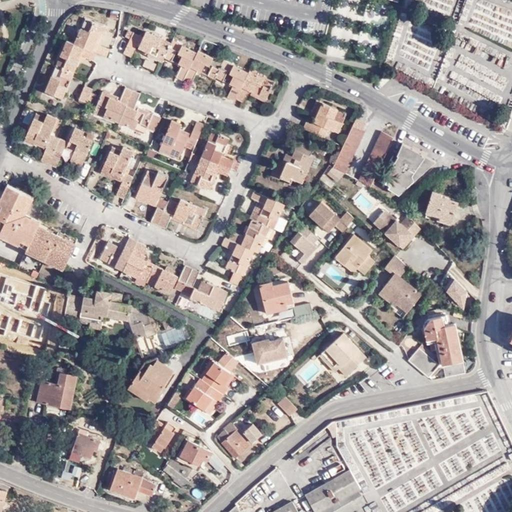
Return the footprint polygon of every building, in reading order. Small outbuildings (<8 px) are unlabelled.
[(460,13),(458,20),(464,21),(469,0),(458,0),(455,11),(460,13)] [(85,55),(90,58),(97,61),(100,53),(108,56),(110,50),(98,44),(99,41),(101,42),(107,27),(95,21),(90,31),(85,28),(78,44),(70,41),(64,56),(71,59),(67,68),(62,78),(56,74),(48,91),(65,98),(70,86),(72,87),(84,61),(85,59),(83,58),(85,55)] [(132,41),(136,32),(131,29),(127,39),(132,41)] [(162,44),(165,38),(150,30),(141,47),(152,52),(151,54),(166,61),(167,58),(180,65),(182,63),(185,65),(179,78),(185,81),(186,79),(193,83),(200,70),(203,71),(203,72),(217,79),(218,77),(233,84),(234,83),(237,84),(231,97),(238,100),(239,98),(246,101),(252,88),(255,90),(255,91),(270,98),(275,87),(266,83),(270,76),(254,68),(253,70),(237,62),(234,69),(224,64),(223,68),(213,63),(217,56),(201,49),(201,50),(184,42),(182,49),(173,45),(171,48),(162,44)] [(136,31),(136,32),(132,41),(127,51),(134,55),(144,35),(136,31)] [(499,74),(508,58),(471,37),(460,56),(457,54),(441,80),(494,110),(511,81),(499,74)] [(174,42),(165,38),(162,44),(171,48),(173,45),(174,42)] [(174,42),(173,45),(182,49),(184,42),(176,38),(174,42)] [(71,59),(64,56),(60,65),(67,68),(71,59)] [(234,69),(237,62),(228,58),(224,64),(234,69)] [(60,65),(56,74),(62,78),(67,68),(60,65)] [(82,98),(89,101),(94,88),(87,85),(82,98)] [(140,119),(147,122),(152,111),(139,105),(138,108),(135,106),(140,93),(126,87),(120,100),(117,99),(118,97),(103,90),(98,103),(108,106),(105,113),(137,126),(140,119)] [(319,111),(323,102),(320,100),(313,114),(320,117),(322,113),(319,111)] [(335,119),(340,109),(323,102),(319,111),(322,113),(320,117),(318,121),(311,118),(306,128),(326,138),(331,128),(340,133),(345,123),(335,119)] [(108,106),(98,103),(95,109),(105,113),(108,106)] [(349,113),(340,109),(335,119),(345,123),(349,113)] [(49,142),(53,132),(60,117),(50,112),(49,115),(47,119),(38,115),(28,138),(39,142),(40,138),(49,142)] [(335,167),(348,174),(369,131),(367,130),(370,123),(360,117),(335,167)] [(137,126),(144,129),(147,122),(140,119),(137,126)] [(179,129),(181,126),(182,123),(172,119),(161,148),(180,155),(188,137),(189,134),(179,129)] [(198,119),(193,131),(199,134),(204,122),(198,119)] [(76,155),(87,160),(96,140),(86,136),(88,131),(79,127),(72,143),(80,147),(78,150),(76,155)] [(190,130),(189,134),(188,137),(197,141),(199,134),(193,131),(190,130)] [(203,174),(199,182),(211,188),(218,174),(215,172),(216,169),(229,175),(237,161),(223,155),(224,152),(227,153),(234,138),(215,130),(196,171),(203,174)] [(63,136),(53,132),(49,142),(40,138),(39,142),(50,147),(51,146),(57,148),(63,136)] [(392,150),(397,138),(385,132),(361,180),(374,186),(392,150)] [(70,140),(63,136),(57,148),(65,152),(70,140)] [(296,146),(312,154),(318,146),(298,136),(296,146)] [(402,195),(440,162),(406,144),(388,183),(393,186),(391,188),(402,195)] [(51,146),(50,147),(45,159),(59,165),(65,152),(57,148),(51,146)] [(303,183),(311,166),(315,157),(311,155),(312,154),(296,146),(295,148),(297,149),(294,156),(290,164),(284,162),(278,159),(269,175),(279,180),(281,178),(290,183),(293,178),(303,183)] [(114,147),(112,152),(123,156),(125,152),(114,147)] [(117,173),(122,175),(129,160),(133,151),(126,148),(125,152),(123,156),(112,152),(104,172),(115,177),(117,173)] [(198,156),(200,153),(193,150),(189,159),(192,161),(198,156)] [(129,160),(122,175),(125,177),(127,173),(136,152),(133,151),(129,160)] [(288,153),(284,162),(290,164),(294,156),(288,153)] [(317,168),(322,159),(315,156),(312,154),(311,155),(315,157),(311,166),(317,168)] [(74,160),(85,165),(87,160),(76,155),(74,160)] [(331,166),(327,173),(337,180),(342,173),(331,166)] [(158,200),(160,195),(170,173),(160,169),(159,172),(157,175),(148,171),(138,195),(148,199),(149,195),(158,200)] [(192,179),(199,182),(203,174),(196,171),(192,179)] [(122,175),(120,179),(125,181),(125,180),(132,184),(135,176),(127,173),(125,177),(122,175)] [(125,180),(125,181),(119,194),(126,197),(132,184),(125,180)] [(64,270),(78,240),(65,233),(63,237),(52,233),(54,229),(26,215),(33,198),(7,185),(0,199),(0,205),(1,207),(0,209),(0,236),(27,249),(26,252),(64,270)] [(224,266),(236,272),(240,264),(247,268),(254,252),(259,254),(266,239),(259,236),(264,227),(269,229),(273,220),(278,223),(286,207),(256,192),(252,198),(266,205),(264,208),(263,208),(256,223),(252,221),(245,236),(246,237),(244,239),(232,233),(229,240),(225,238),(222,245),(233,250),(231,254),(230,253),(224,266)] [(442,195),(435,192),(428,212),(443,217),(442,220),(452,223),(459,202),(442,197),(442,195)] [(169,199),(160,195),(158,200),(149,195),(148,199),(159,204),(166,207),(168,203),(169,199)] [(183,196),(177,208),(175,213),(184,218),(183,221),(197,228),(204,215),(195,210),(198,203),(183,196)] [(345,231),(356,217),(349,211),(343,218),(323,201),(311,214),(324,226),(328,223),(334,228),(338,224),(345,231)] [(177,208),(168,203),(166,207),(165,209),(171,212),(175,213),(177,208)] [(208,208),(198,203),(195,210),(204,215),(208,208)] [(166,207),(159,204),(153,219),(166,224),(170,215),(171,212),(165,209),(166,207)] [(373,222),(376,226),(389,212),(385,208),(373,222)] [(171,212),(170,215),(183,221),(184,218),(175,213),(171,212)] [(389,212),(376,226),(402,248),(420,228),(406,216),(401,222),(389,212)] [(274,231),(278,223),(273,220),(269,229),(272,230),(274,231)] [(324,226),(330,232),(334,228),(328,223),(324,226)] [(320,238),(306,225),(292,241),(304,251),(298,258),(304,263),(319,248),(315,244),(320,238)] [(259,236),(266,239),(268,239),(272,230),(269,229),(264,227),(259,236)] [(350,260),(359,268),(367,274),(377,261),(370,255),(374,250),(356,234),(337,257),(346,265),(350,260)] [(173,292),(176,286),(180,277),(181,274),(157,262),(156,263),(146,258),(147,255),(142,252),(147,244),(131,236),(126,244),(122,242),(120,246),(109,240),(103,253),(111,257),(109,262),(140,277),(141,272),(150,277),(151,276),(159,280),(157,284),(173,292)] [(111,257),(103,253),(100,258),(109,262),(111,257)] [(395,254),(386,266),(395,274),(380,292),(397,305),(399,303),(409,312),(423,294),(402,276),(409,268),(395,254)] [(355,273),(359,268),(350,260),(346,265),(355,273)] [(240,264),(236,272),(243,275),(247,268),(240,264)] [(182,278),(196,284),(201,271),(188,265),(182,278)] [(243,277),(234,274),(230,281),(239,286),(243,277)] [(469,293),(451,274),(442,285),(465,309),(469,293)] [(148,281),(157,284),(159,280),(151,276),(150,277),(148,281)] [(345,290),(362,294),(365,280),(349,276),(345,290)] [(176,286),(194,294),(198,287),(195,286),(196,284),(182,278),(180,277),(176,286)] [(204,290),(209,281),(205,279),(201,288),(204,290)] [(198,287),(194,294),(193,298),(220,310),(225,299),(226,300),(230,291),(209,281),(204,290),(201,288),(198,287)] [(280,306),(290,304),(296,302),(291,282),(275,286),(274,282),(263,285),(268,313),(281,310),(280,306)] [(56,288),(54,296),(50,323),(62,325),(64,314),(67,294),(68,293),(56,288)] [(84,297),(79,318),(79,319),(89,322),(91,318),(102,321),(103,315),(130,321),(136,338),(147,335),(147,336),(156,333),(153,323),(146,326),(144,321),(142,321),(140,316),(142,312),(143,312),(145,303),(129,300),(128,304),(120,303),(122,293),(111,291),(111,292),(98,290),(96,299),(91,298),(84,296),(84,297)] [(67,294),(64,314),(79,318),(84,297),(67,294)] [(25,328),(22,335),(42,340),(49,313),(11,303),(5,323),(25,328)] [(296,319),(313,315),(311,303),(293,307),(296,319)] [(182,325),(174,316),(173,316),(167,313),(162,315),(167,329),(182,325)] [(443,364),(463,360),(456,322),(449,323),(447,313),(430,316),(423,323),(427,340),(431,340),(433,347),(440,346),(443,364)] [(91,318),(89,322),(89,326),(100,329),(102,321),(91,318)] [(3,329),(22,335),(25,328),(5,323),(3,329)] [(289,339),(287,329),(269,335),(269,339),(255,343),(259,365),(289,356),(286,340),(289,339)] [(344,366),(341,369),(348,377),(368,358),(345,334),(324,355),(336,368),(341,363),(344,366)] [(437,355),(421,342),(407,358),(430,376),(440,363),(434,358),(437,355)] [(218,362),(231,372),(238,361),(225,352),(218,362)] [(322,357),(334,370),(336,368),(324,355),(322,357)] [(466,371),(463,360),(443,364),(446,376),(466,371)] [(161,393),(170,379),(174,373),(157,362),(153,367),(151,366),(145,375),(140,373),(129,391),(147,403),(149,400),(157,404),(163,394),(161,393)] [(228,386),(235,375),(231,372),(218,362),(205,380),(203,378),(189,399),(207,411),(216,400),(218,401),(222,404),(232,389),(230,387),(228,386)] [(337,373),(341,369),(344,366),(341,363),(336,368),(334,370),(337,373)] [(36,404),(46,405),(47,400),(60,403),(59,408),(70,410),(76,377),(60,373),(58,385),(41,382),(36,404)] [(238,376),(235,375),(228,386),(230,387),(238,376)] [(174,382),(170,379),(161,393),(163,394),(165,395),(174,382)] [(183,394),(179,391),(170,404),(174,408),(183,394)] [(294,416),(301,409),(289,396),(282,403),(294,416)] [(210,413),(218,401),(216,400),(207,411),(210,413)] [(159,421),(151,434),(150,435),(157,440),(154,446),(163,451),(166,446),(167,447),(177,434),(175,432),(178,428),(170,422),(167,426),(159,421)] [(253,446),(233,423),(227,428),(229,430),(220,438),(238,459),(240,458),(253,446)] [(255,443),(265,433),(257,424),(246,434),(255,443)] [(100,449),(102,441),(81,433),(72,459),(82,463),(84,456),(93,459),(97,448),(100,449)] [(157,440),(150,435),(146,440),(154,446),(157,440)] [(210,459),(213,452),(189,438),(177,459),(200,471),(207,458),(210,459)] [(236,461),(243,470),(247,467),(240,458),(238,459),(236,461)] [(169,473),(176,479),(180,473),(174,468),(169,473)] [(319,511),(361,489),(350,469),(306,493),(315,511),(319,511)] [(153,496),(157,486),(143,479),(119,471),(111,491),(136,500),(139,491),(153,496)] [(180,473),(176,479),(188,488),(192,483),(180,473)] [(271,511),(242,511),(238,503),(232,508),(227,511),(299,511),(293,500),(271,511)] [(390,511),(383,511),(411,511),(410,503),(399,505),(389,507),(390,511)]
